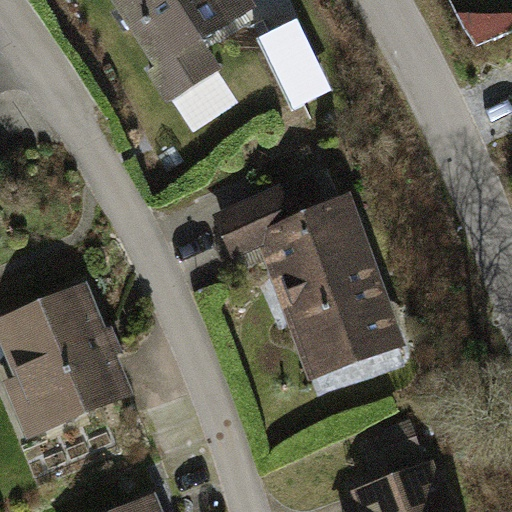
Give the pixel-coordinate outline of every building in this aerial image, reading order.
[(241,0),(123,0),(175,90),(264,40),(241,0)] [(340,193),(244,239),(319,395),(415,350),(340,193)] [(113,287),(33,320),(70,412),(151,379),(113,287)] [(450,511),(435,469),(364,494),(370,511),(450,511)] [(201,511),(192,488),(129,511),(201,511)]
